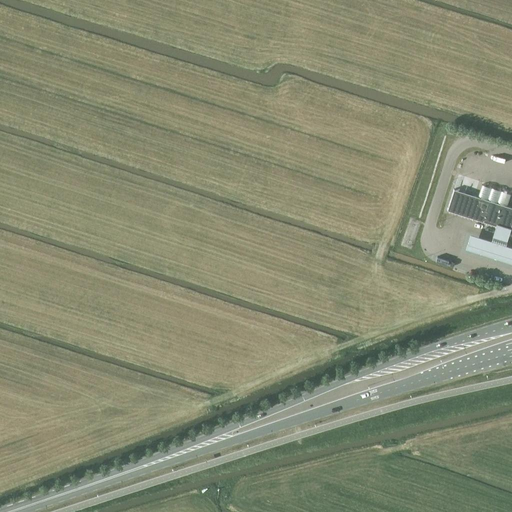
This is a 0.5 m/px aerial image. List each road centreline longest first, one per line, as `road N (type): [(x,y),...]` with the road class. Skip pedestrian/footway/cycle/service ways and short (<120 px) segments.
road 1 (primary): [(511,322),(174,455)]
road 2 (primary): [(174,455),(511,354)]
road 3 (primary): [(8,511),(174,455)]
